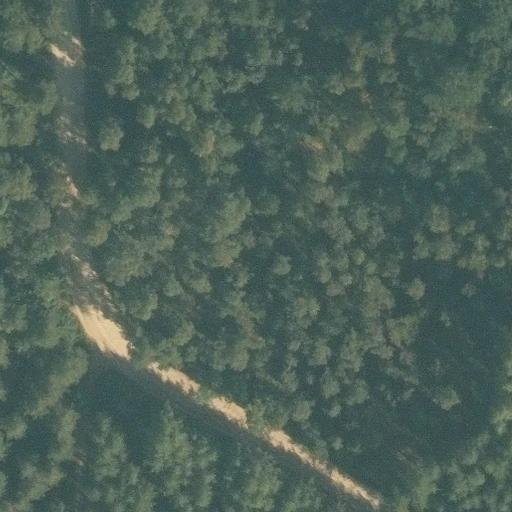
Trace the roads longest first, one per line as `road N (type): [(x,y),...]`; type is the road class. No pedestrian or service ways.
road 1 (track): [(81,272),(447,511)]
road 2 (track): [(81,272),(58,0)]
road 3 (track): [(81,272),(58,511)]
